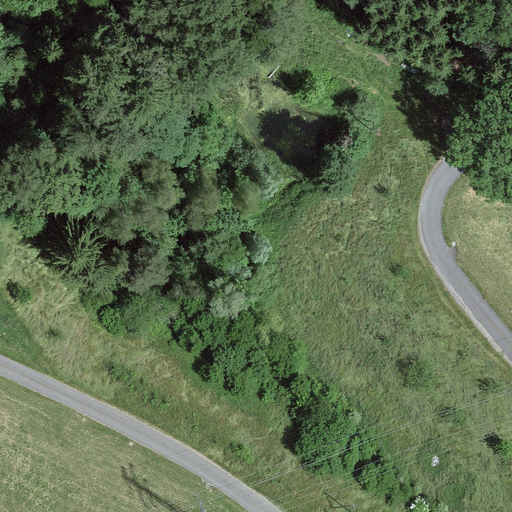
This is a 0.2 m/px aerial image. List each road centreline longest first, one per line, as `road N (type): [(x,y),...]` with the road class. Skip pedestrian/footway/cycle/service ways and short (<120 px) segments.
road 1 (unclassified): [(0,366),(123,422),(264,511)]
road 2 (unclassified): [(511,351),(461,289),(429,231),(433,189),(460,163),(511,152)]
